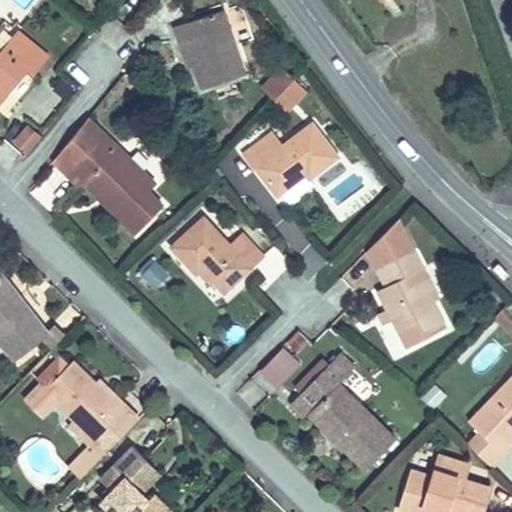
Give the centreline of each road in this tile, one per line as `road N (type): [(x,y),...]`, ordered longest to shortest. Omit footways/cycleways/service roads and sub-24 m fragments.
road 1 (residential): [(330,511),(10,196)]
road 2 (tertiary): [(434,173),(298,0)]
